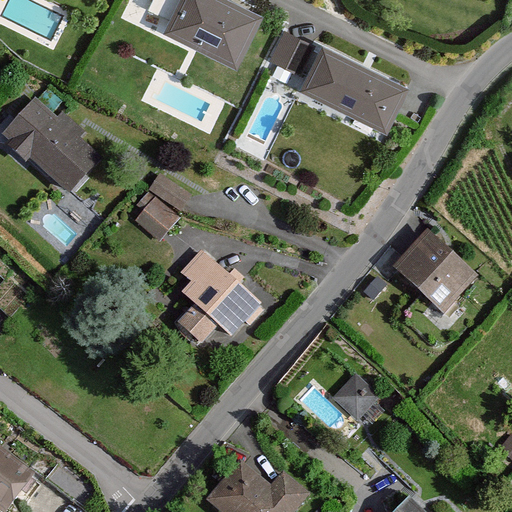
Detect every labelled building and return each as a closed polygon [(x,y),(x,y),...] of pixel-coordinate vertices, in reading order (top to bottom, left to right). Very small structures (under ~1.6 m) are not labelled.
[(266,15),(234,0),(181,0),(168,27),(242,63),(266,15)] [(314,46),(283,31),(270,60),(301,75),(314,46)] [(413,86),(326,43),(305,86),(392,129),(413,86)] [(100,155),(37,98),(5,134),(68,191),(100,155)] [(193,197),(161,177),(151,192),(183,212),(193,197)] [(180,221),(155,201),(137,223),(162,242),(180,221)] [(480,277),(427,232),(396,269),(449,313),(480,277)] [(199,305),(183,322),(207,343),(224,324),(238,335),(264,306),(203,251),(183,273),(195,283),(186,293),(199,305)] [(222,352),(232,337),(221,328),(210,343),(222,352)] [(382,397),(356,374),(333,401),(359,423),(382,397)] [(7,511),(35,476),(0,450),(0,508),(4,511),(7,511)] [(273,486),(242,461),(210,501),(223,511),(298,511),(314,493),(286,470),(273,486)] [(429,511),(413,497),(399,511),(429,511)]
